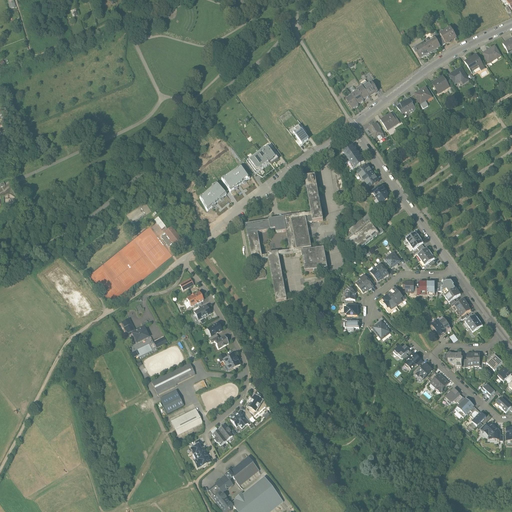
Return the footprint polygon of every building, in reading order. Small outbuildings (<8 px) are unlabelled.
[(450,29),(440,35),(442,38),(445,44),(446,44),(448,44),(450,43),(450,42),(456,38),(450,29)] [(433,37),(428,40),(428,39),(423,42),(424,44),(430,54),(440,47),(436,41),(434,37),(433,37)] [(511,38),(503,44),(507,52),(511,49),(511,38)] [(424,44),(415,49),(417,52),(415,53),(419,60),(430,54),(424,44)] [(492,50),(484,55),(488,62),(496,57),(497,59),(501,56),(495,47),(491,49),(492,50)] [(477,56),(465,63),(471,72),(478,67),(481,71),(485,69),(477,56)] [(461,68),(449,76),(455,85),(459,82),(458,81),(462,78),(465,83),(469,81),(461,68)] [(443,77),(432,84),(437,93),(443,89),(444,90),(449,87),(443,77)] [(372,83),(363,89),(368,97),(374,92),(375,93),(377,92),(373,86),(372,83)] [(363,101),(368,98),(368,97),(363,89),(362,88),(356,91),(357,93),(363,101)] [(425,88),(414,95),(420,104),(424,101),(425,102),(431,98),(425,88)] [(363,101),(357,93),(351,96),(352,97),(358,106),(363,102),(363,101)] [(352,111),(358,107),(358,106),(352,97),(346,101),(352,111)] [(409,100),(397,108),(403,117),(410,112),(411,113),(415,111),(409,100)] [(394,119),(390,114),(381,121),(388,131),(400,124),(396,118),(394,119)] [(383,134),(375,124),(368,129),(372,136),(375,140),(377,142),(384,137),(382,135),(383,134)] [(296,132),(293,134),(302,145),(308,140),(298,127),(295,130),(296,132)] [(352,146),(343,153),(355,169),(360,165),(360,166),(360,165),(364,162),(352,146)] [(260,152),(246,163),(256,175),(270,165),(270,164),(271,165),(278,159),(270,149),(269,150),(268,148),(266,150),(265,149),(261,152),(260,153),(260,152)] [(231,152),(215,162),(219,169),(235,158),(231,152)] [(229,174),(221,180),(228,190),(230,192),(232,195),(246,185),(244,182),(249,178),(241,166),(233,172),(230,175),(229,174)] [(367,167),(358,174),(363,182),(373,175),(367,167)] [(205,187),(208,191),(216,184),(224,193),(228,190),(221,180),(229,174),(226,170),(215,178),(205,187)] [(342,171),(334,172),(337,191),(345,190),(342,171)] [(203,174),(207,182),(211,179),(207,172),(203,174)] [(373,175),(363,182),(369,190),(378,183),(373,175)] [(323,221),(315,177),(304,179),(311,213),(305,214),(305,213),(283,217),(284,218),(245,225),(251,261),(262,259),(257,233),(275,230),(276,234),(286,232),(289,251),(311,247),(307,223),(312,222),(312,223),(323,221)] [(216,210),(228,198),(226,196),(226,195),(224,193),(216,184),(208,191),(209,191),(206,194),(205,194),(199,199),(207,213),(213,207),(216,210)] [(378,191),(373,194),(373,195),(376,200),(385,193),(386,193),(382,187),(378,191)] [(385,193),(376,200),(381,206),(387,201),(386,200),(387,199),(387,197),(388,196),(385,193)] [(369,215),(349,232),(353,236),(346,241),(356,253),(378,235),(379,236),(383,233),(369,215)] [(164,226),(156,216),(152,220),(159,229),(164,226)] [(182,241),(170,227),(163,232),(176,247),(182,241)] [(267,255),(262,256),(257,233),(262,259),(268,258),(267,255)] [(409,238),(406,241),(410,246),(420,239),(418,236),(417,236),(416,234),(414,235),(409,238)] [(420,239),(410,246),(413,251),(417,249),(422,245),(423,244),(421,242),(421,241),(420,239)] [(289,251),(278,253),(278,256),(301,251),(311,250),(311,247),(289,251)] [(311,250),(301,251),(305,271),(327,267),(324,247),(311,250)] [(421,254),(417,256),(417,257),(418,257),(421,262),(431,255),(429,252),(427,250),(427,249),(425,250),(421,254)] [(278,253),(277,252),(267,254),(267,255),(268,258),(276,302),(286,300),(278,256),(278,253)] [(431,255),(421,262),(425,267),(424,267),(425,267),(428,265),(433,261),(434,260),(432,258),(433,257),(431,255)] [(393,257),(385,264),(392,273),(401,266),(393,257)] [(382,267),(380,266),(375,270),(383,280),(388,276),(385,272),(382,267)] [(383,280),(375,270),(370,274),(371,275),(377,282),(378,284),(380,281),(381,282),(383,280)] [(377,282),(371,275),(368,277),(374,284),(377,282)] [(365,277),(364,277),(359,281),(360,282),(361,282),(368,292),(373,288),(368,282),(365,277)] [(185,281),(180,284),(183,290),(188,287),(185,281)] [(368,292),(361,282),(360,282),(356,286),(356,287),(361,294),(363,296),(366,294),(368,292)] [(413,287),(413,283),(405,283),(405,284),(403,285),(403,290),(405,290),(405,293),(407,293),(407,294),(414,294),(413,287)] [(453,283),(446,283),(446,284),(443,284),(443,287),(441,287),(441,290),(440,290),(438,290),(438,293),(441,293),(442,294),(443,293),(445,297),(455,290),(453,287),(454,286),(452,285),(453,283)] [(350,289),(344,293),(345,300),(346,300),(346,303),(353,303),(355,303),(355,299),(354,299),(354,298),(356,296),(355,296),(350,289)] [(460,296),(456,289),(445,297),(444,297),(449,304),(454,301),(460,296)] [(400,296),(396,290),(393,292),(392,291),(389,293),(390,294),(388,297),(396,307),(404,301),(400,296)] [(199,292),(194,295),(194,294),(191,296),(187,299),(191,307),(203,300),(199,292)] [(396,307),(388,297),(379,303),(382,307),(384,306),(386,309),(385,310),(388,314),(396,307)] [(458,305),(452,309),(455,313),(467,305),(464,301),(458,305)] [(467,305),(455,313),(460,319),(466,315),(471,312),(468,309),(469,308),(467,305)] [(194,312),(198,321),(210,314),(208,309),(207,309),(206,307),(206,306),(200,309),(194,312)] [(348,309),(347,309),(347,311),(345,311),(345,317),(347,317),(347,318),(357,318),(357,309),(348,309)] [(467,321),(465,323),(465,324),(469,328),(479,321),(477,319),(476,319),(475,317),(475,316),(467,321)] [(128,336),(131,334),(136,332),(129,319),(121,323),(128,336)] [(446,323),(443,319),(438,322),(446,334),(451,330),(448,326),(449,325),(446,322),(446,323)] [(479,321),(469,328),(473,334),(472,334),(473,334),(476,332),(481,329),(482,327),(480,325),(481,325),(479,321)] [(384,322),(382,324),(381,323),(379,325),(384,332),(386,330),(388,332),(391,330),(384,322)] [(446,334),(438,322),(432,327),(440,338),(446,334)] [(218,324),(207,329),(211,337),(216,334),(222,331),(220,329),(221,328),(220,326),(219,326),(218,324)] [(352,324),(345,324),(345,331),(347,331),(348,335),(354,333),(353,331),(359,331),(359,324),(352,324)] [(384,332),(379,325),(373,331),(379,339),(382,337),(384,340),(390,334),(388,332),(386,330),(384,332)] [(137,332),(136,332),(131,334),(136,344),(148,338),(143,328),(139,330),(139,331),(137,332)] [(453,344),(458,341),(454,335),(449,338),(453,344)] [(155,348),(166,343),(163,336),(152,342),(155,348)] [(219,339),(214,342),(218,350),(229,344),(225,337),(219,339)] [(405,348),(402,350),(400,348),(393,355),(397,359),(398,358),(401,361),(402,361),(406,356),(409,353),(406,351),(407,350),(405,348)] [(224,354),(218,357),(221,362),(223,361),(226,359),(224,354)] [(408,358),(406,361),(408,363),(414,356),(412,354),(408,358)] [(226,359),(223,361),(228,371),(240,365),(234,355),(226,359)] [(455,368),(455,356),(451,356),(451,355),(448,355),(448,356),(444,356),(444,361),(448,361),(448,365),(452,368),(455,368)] [(421,362),(414,356),(408,363),(405,366),(406,367),(405,368),(405,369),(407,371),(408,371),(409,370),(411,372),(417,366),(421,362)] [(494,357),(486,365),(494,373),(502,364),(494,357)] [(187,366),(152,384),(157,394),(193,376),(187,366)] [(416,377),(415,377),(418,380),(420,380),(423,382),(432,372),(425,366),(422,370),(416,377)] [(419,369),(414,375),(416,377),(422,370),(420,368),(419,369)] [(505,371),(497,379),(503,384),(511,376),(508,373),(507,373),(505,371)] [(434,375),(428,382),(432,385),(438,379),(434,375)] [(448,386),(439,377),(432,385),(431,386),(437,392),(436,392),(436,394),(438,396),(440,396),(442,394),(442,392),(448,386)] [(495,394),(487,387),(481,392),(484,395),(483,396),(486,398),(486,397),(489,400),(495,394)] [(157,398),(164,414),(183,406),(176,390),(157,398)] [(454,392),(450,395),(449,394),(448,396),(449,397),(444,402),(450,408),(454,404),(459,398),(462,401),(462,400),(454,392)] [(262,402),(253,397),(251,401),(249,400),(248,402),(249,403),(247,407),(255,413),(262,402)] [(474,408),(466,401),(465,401),(460,407),(455,412),(463,420),(470,413),(474,409),(474,408)] [(501,401),(496,406),(506,415),(511,410),(501,401)] [(252,417),(246,410),(242,413),(245,417),(248,420),(252,417)] [(195,411),(171,423),(177,435),(202,423),(195,411)] [(476,411),(469,418),(474,422),(480,415),(476,411)] [(239,414),(230,421),(236,428),(239,426),(242,429),(247,424),(243,419),(239,414)] [(486,419),(481,415),(480,415),(474,422),(475,423),(473,426),(477,429),(486,419)] [(485,425),(479,432),(483,435),(484,434),(483,432),(488,427),(485,425)] [(488,427),(483,432),(484,434),(489,438),(489,442),(499,442),(499,437),(499,434),(490,425),(488,427)] [(227,430),(223,426),(217,431),(226,442),(232,437),(229,433),(230,432),(227,429),(227,430)] [(213,435),(212,435),(215,439),(214,440),(217,443),(217,442),(221,446),(226,442),(217,431),(213,435)] [(198,445),(191,449),(194,454),(195,453),(201,450),(198,445)] [(201,450),(195,453),(198,459),(194,462),(197,468),(210,462),(207,456),(207,457),(206,455),(203,449),(201,450)] [(248,458),(229,473),(225,476),(215,485),(222,493),(232,485),(229,481),(233,478),(239,487),(259,471),(248,458)] [(236,501),(232,504),(238,511),(270,511),(284,502),(266,479),(244,495),(242,493),(235,499),(236,501)] [(222,493),(215,485),(207,492),(222,511),(227,511),(233,507),(231,505),(222,493)]
